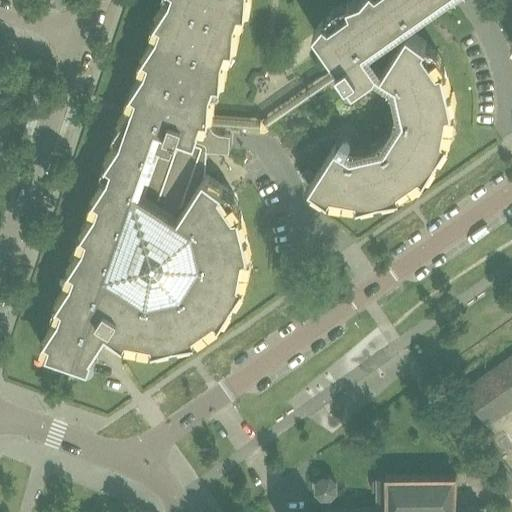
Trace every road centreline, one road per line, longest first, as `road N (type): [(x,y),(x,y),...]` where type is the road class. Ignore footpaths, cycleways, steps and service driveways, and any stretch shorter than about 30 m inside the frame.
road 1 (residential): [(511,190),(128,458)]
road 2 (residential): [(3,253),(75,40)]
road 3 (residential): [(128,458),(0,418)]
